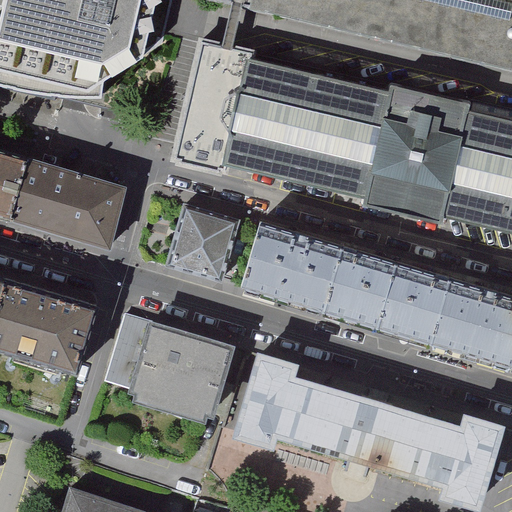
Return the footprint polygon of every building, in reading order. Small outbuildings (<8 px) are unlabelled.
[(0,0),(0,81),(41,94),(108,104),(110,76),(166,42),(176,0),(0,0)] [(511,0),(252,0),(250,10),(511,70),(511,0)] [(394,86),(204,40),(175,158),(232,171),(235,160),(369,193),(366,204),(448,224),(451,213),(511,227),(511,114),(472,105),(475,94),(397,75),(394,86)] [(0,214),(10,218),(28,156),(0,148),(0,214)] [(28,156),(10,218),(112,247),(130,185),(28,156)] [(240,221),(184,205),(166,265),(223,281),(240,221)] [(328,314),(345,254),(261,229),(243,289),(328,314)] [(396,269),(345,254),(328,314),(378,329),(396,269)] [(449,284),(396,269),(378,329),(432,344),(449,284)] [(0,273),(0,310),(9,276),(0,273)] [(9,276),(0,310),(0,349),(80,373),(100,303),(9,276)] [(511,366),(511,302),(449,284),(432,344),(511,367),(511,366)] [(236,344),(153,319),(132,390),(139,392),(137,398),(208,419),(210,411),(215,413),(236,344)] [(265,347),(240,431),(278,443),(281,433),(448,482),(445,493),(483,504),(508,420),(468,408),(465,421),(299,371),(302,358),(265,347)] [(0,399),(64,420),(80,373),(0,349),(0,399)] [(63,511),(135,511),(136,511),(70,490),(63,511)]
